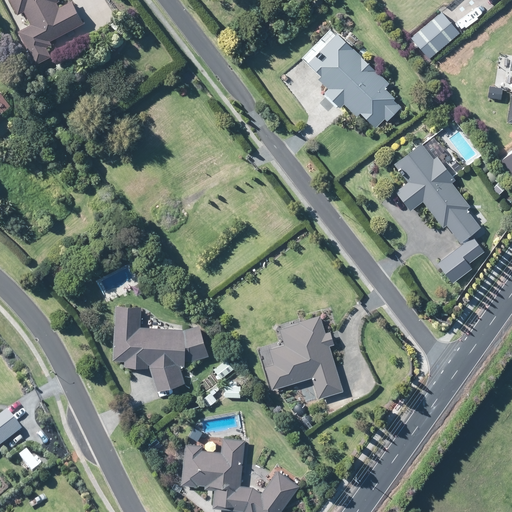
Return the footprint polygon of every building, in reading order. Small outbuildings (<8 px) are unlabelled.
[(62,0),(11,0),(39,52),(79,30),(62,0)] [(437,15),(408,42),(427,61),(456,34),(437,15)] [(299,65),(371,142),(405,110),(333,33),(299,65)] [(511,60),(501,129),(511,130),(511,60)] [(0,123),(9,116),(0,104),(0,123)] [(145,146),(107,179),(137,213),(175,181),(145,146)] [(426,203),(457,244),(484,224),(427,148),(396,171),(409,189),(396,198),(409,216),(426,203)] [(245,227),(215,196),(176,235),(206,266),(245,227)] [(471,239),(436,265),(450,284),(470,269),(467,265),(482,254),(471,239)] [(147,310),(113,308),(108,363),(144,365),(151,399),(187,391),(182,369),(214,362),(206,323),(178,329),(145,326),(147,310)] [(267,369),(272,389),(310,378),(317,400),(343,393),(329,345),(334,344),(330,331),(325,332),(320,314),(296,321),(297,324),(278,330),(283,347),(267,351),(272,368),(267,369)] [(0,446),(18,434),(6,417),(0,421),(0,446)] [(242,445),(188,438),(182,487),(209,490),(207,507),(236,510),(238,511),(282,511),(301,484),(279,470),(255,491),(236,488),(242,445)]
